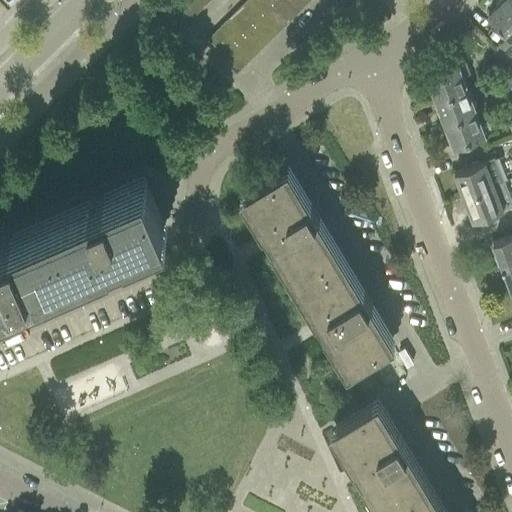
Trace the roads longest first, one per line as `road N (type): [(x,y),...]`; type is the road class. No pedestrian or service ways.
road 1 (residential): [(0,335),(165,262),(190,237),(200,174),(213,157),(366,64)]
road 2 (residential): [(511,454),(366,64)]
road 3 (tertiary): [(0,89),(91,0)]
